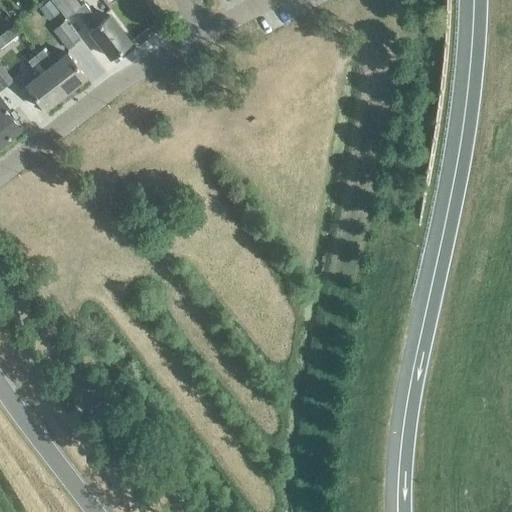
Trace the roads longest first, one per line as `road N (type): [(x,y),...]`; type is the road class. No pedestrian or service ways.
road 1 (motorway): [(478,0),(458,176),(406,433),(402,511)]
road 2 (residential): [(0,174),(110,87),(197,34)]
road 3 (tertiary): [(93,511),(0,389)]
